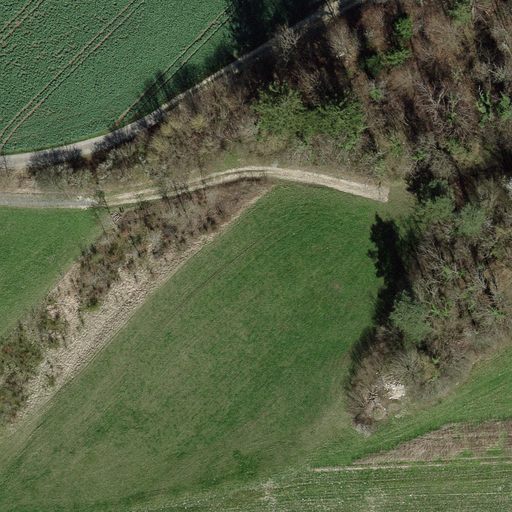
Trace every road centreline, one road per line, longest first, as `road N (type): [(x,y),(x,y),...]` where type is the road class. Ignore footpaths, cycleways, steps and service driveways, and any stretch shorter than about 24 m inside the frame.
road 1 (track): [(0,163),(108,149),(352,0)]
road 2 (track): [(0,196),(84,197),(241,171),(383,194)]
